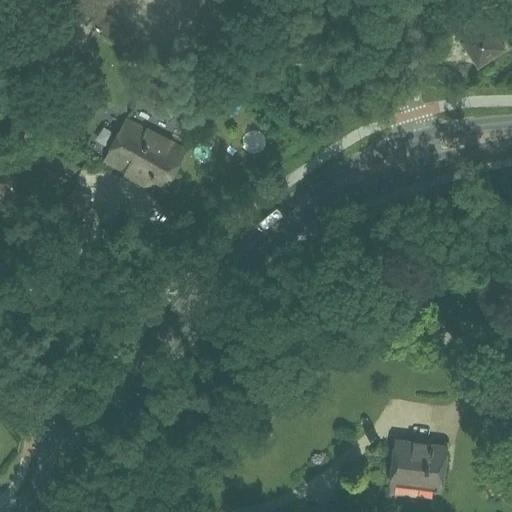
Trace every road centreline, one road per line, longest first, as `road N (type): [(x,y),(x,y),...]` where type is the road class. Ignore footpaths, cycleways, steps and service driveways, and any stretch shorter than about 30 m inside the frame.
road 1 (secondary): [(63,463),(241,252),(303,204),(417,151)]
road 2 (unclassified): [(417,151),(407,96),(418,0)]
